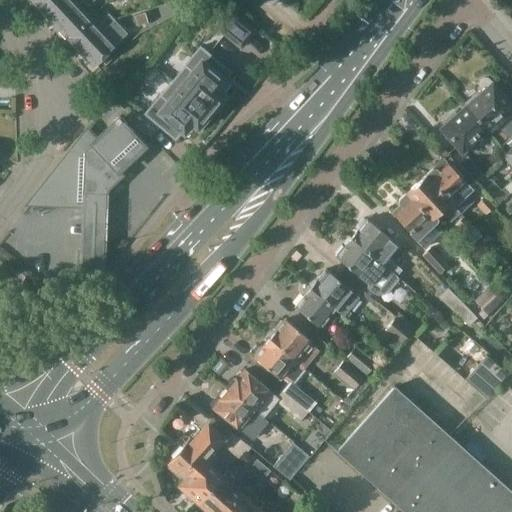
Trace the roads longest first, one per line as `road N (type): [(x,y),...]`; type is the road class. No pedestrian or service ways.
road 1 (residential): [(166,384),(466,1)]
road 2 (primary): [(309,115),(36,440)]
road 3 (residential): [(0,221),(42,172),(55,100),(0,33)]
road 4 (primary): [(309,115),(400,0)]
